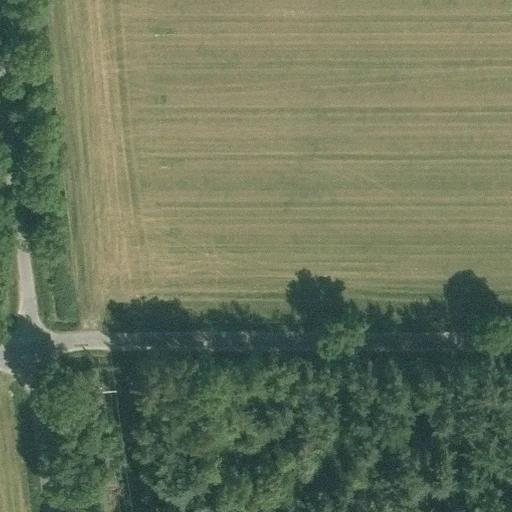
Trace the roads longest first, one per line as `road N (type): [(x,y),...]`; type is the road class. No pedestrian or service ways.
road 1 (residential): [(38,341),(511,335)]
road 2 (residential): [(0,55),(38,341)]
road 3 (unclassified): [(38,341),(57,511)]
